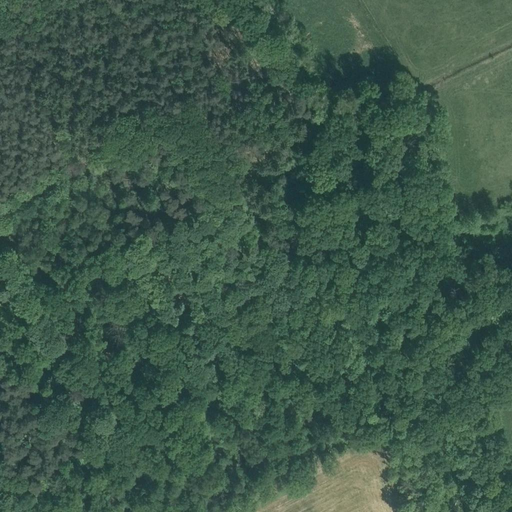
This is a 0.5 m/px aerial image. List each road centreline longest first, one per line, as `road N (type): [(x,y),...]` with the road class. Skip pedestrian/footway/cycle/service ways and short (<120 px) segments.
road 1 (track): [(28,511),(291,314),(511,257)]
road 2 (track): [(297,311),(191,101)]
